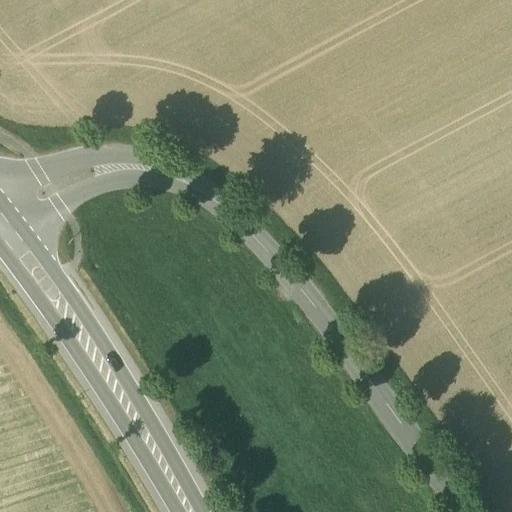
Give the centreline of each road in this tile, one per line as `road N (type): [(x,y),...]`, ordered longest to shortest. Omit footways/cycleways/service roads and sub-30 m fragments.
road 1 (tertiary): [(463,511),(290,277),(239,223),(180,179),(103,169),(0,218)]
road 2 (primary): [(0,223),(107,376),(188,511)]
